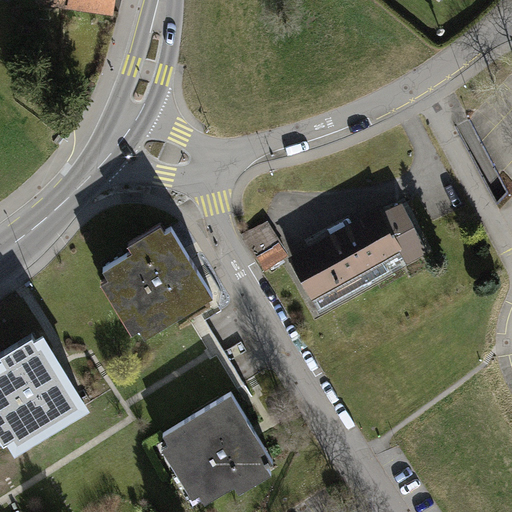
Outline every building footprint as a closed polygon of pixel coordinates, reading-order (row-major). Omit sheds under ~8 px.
[(67,0),(67,6),(114,13),(116,0),(67,0)] [(376,209),(289,261),(323,317),(427,256),(397,204),(379,215),(376,209)] [(111,285),(102,290),(137,346),(213,300),(167,225),(128,249),(133,256),(103,274),(111,285)] [(39,335),(0,360),(0,425),(19,455),(88,411),(39,335)] [(229,397),(164,439),(210,510),(275,468),(229,397)]
